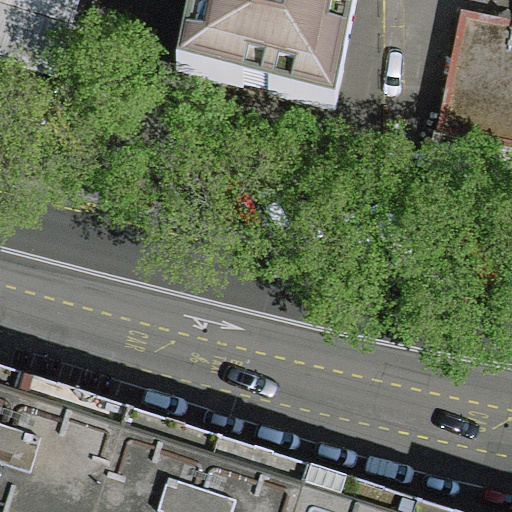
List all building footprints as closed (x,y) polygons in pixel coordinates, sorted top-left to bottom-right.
[(80,0),(0,0),(0,67),(33,78),(55,84),(80,0)] [(196,0),(181,75),(336,114),(358,0),(196,0)] [(511,150),(511,29),(466,20),(441,136),(511,150)] [(0,511),(105,511),(132,427),(0,385),(0,511)] [(302,511),(311,484),(132,427),(105,511),(302,511)] [(405,511),(311,484),(302,511),(405,511)]
